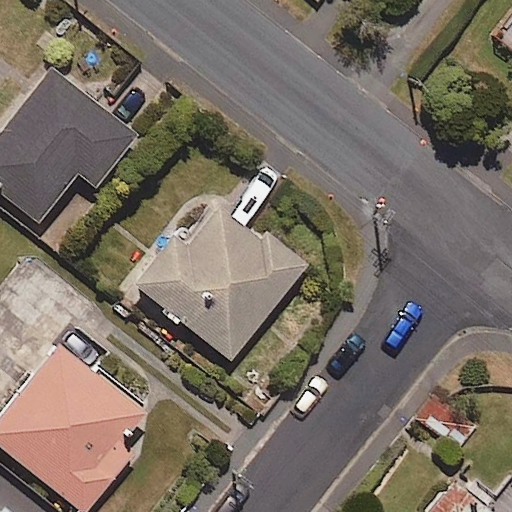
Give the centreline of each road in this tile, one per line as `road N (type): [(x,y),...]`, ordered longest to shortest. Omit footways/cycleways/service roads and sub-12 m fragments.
road 1 (residential): [(475,238),(175,0)]
road 2 (residential): [(475,238),(260,511)]
